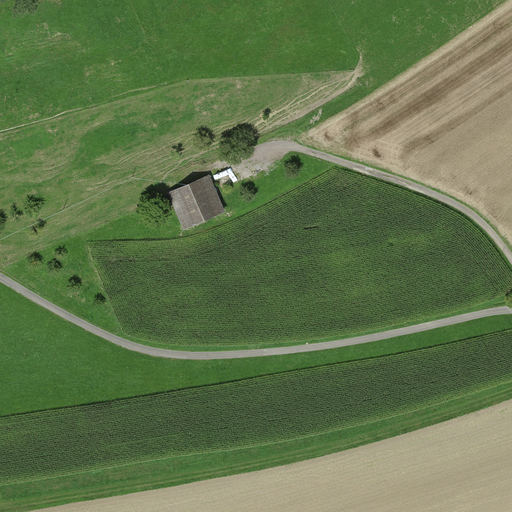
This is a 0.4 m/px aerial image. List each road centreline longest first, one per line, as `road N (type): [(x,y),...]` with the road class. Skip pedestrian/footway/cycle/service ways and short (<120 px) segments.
road 1 (track): [(0,276),(151,353),(289,351),(511,310)]
road 2 (track): [(511,394),(352,442),(0,508)]
road 3 (track): [(511,260),(460,206),(411,184),(284,144),(233,168)]
